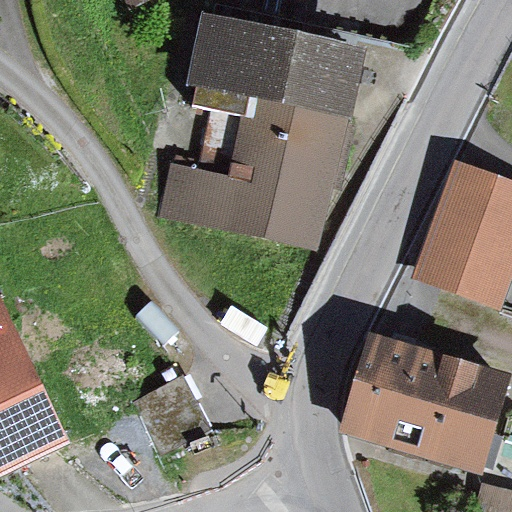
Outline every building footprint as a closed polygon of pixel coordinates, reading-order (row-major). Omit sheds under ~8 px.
[(162,214),(308,243),(346,56),(200,27),(185,101),(213,106),(201,168),(172,163),(162,214)] [(511,233),(511,188),(451,167),(414,273),(489,299),(511,233)] [(0,473),(57,448),(0,330),(0,473)] [(368,341),(340,429),(469,469),(497,381),(368,341)] [(154,455),(204,429),(176,375),(126,401),(154,455)] [(511,420),(504,418),(486,476),(511,484),(511,420)] [(511,511),(511,497),(479,488),(471,511),(511,511)]
